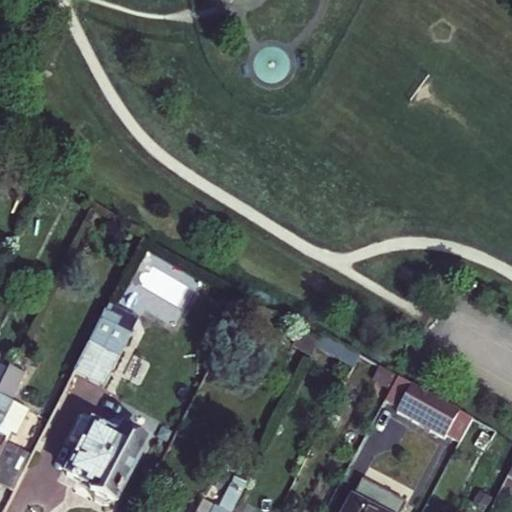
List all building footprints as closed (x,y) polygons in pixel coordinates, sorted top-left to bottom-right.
[(114,295),(163,327),(193,280),(145,248),(114,295)] [(100,325),(73,378),(104,393),(131,341),(100,325)] [(320,345),(300,334),(291,351),(311,362),(320,345)] [(0,389),(9,371),(13,363),(3,358),(0,364),(0,389)] [(0,460),(6,448),(11,439),(13,440),(26,414),(11,407),(24,379),(9,371),(0,389),(0,460)] [(470,422),(396,380),(395,379),(384,402),(398,409),(395,414),(443,441),(445,437),(459,444),(470,422)] [(114,511),(146,446),(123,435),(119,443),(81,425),(70,446),(81,451),(66,481),(92,494),(89,499),(95,501),(93,505),(106,511),(107,508),(114,511)] [(0,489),(13,496),(31,461),(6,448),(0,460),(0,489)] [(209,511),(231,511),(246,484),(235,479),(219,509),(213,505),(209,511)] [(404,511),(407,509),(363,486),(349,511),(404,511)] [(209,511),(213,505),(202,500),(196,511),(209,511)]
